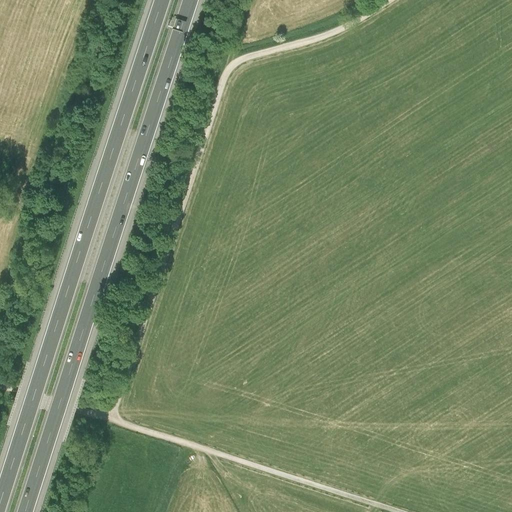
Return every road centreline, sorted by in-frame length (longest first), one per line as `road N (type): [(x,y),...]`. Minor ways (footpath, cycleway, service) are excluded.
road 1 (track): [(109,425),(228,69),(324,37),(390,0)]
road 2 (motorway): [(26,511),(191,0)]
road 3 (motorway): [(164,0),(0,501)]
road 4 (track): [(386,511),(109,425)]
